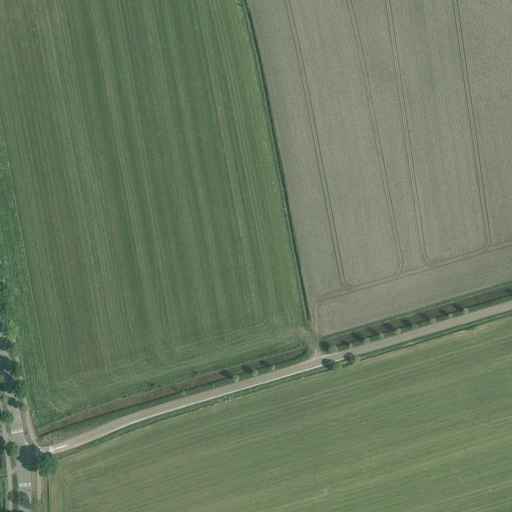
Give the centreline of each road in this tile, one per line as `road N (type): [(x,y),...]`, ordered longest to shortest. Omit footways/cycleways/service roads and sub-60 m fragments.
road 1 (unclassified): [(22,457),(511,304)]
road 2 (unclassified): [(22,457),(0,332)]
